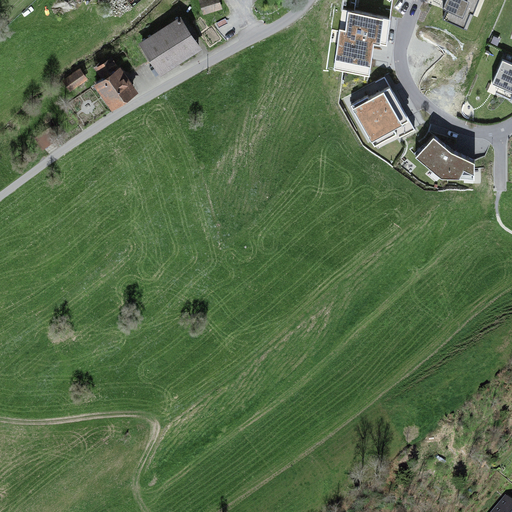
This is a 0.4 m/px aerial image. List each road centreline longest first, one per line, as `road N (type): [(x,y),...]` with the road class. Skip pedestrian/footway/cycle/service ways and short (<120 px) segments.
road 1 (unclassified): [(310,0),(0,195)]
road 2 (track): [(0,419),(150,417),(154,435),(134,489),(145,511)]
road 3 (residential): [(419,0),(404,40),(416,96),(455,127),(511,128)]
